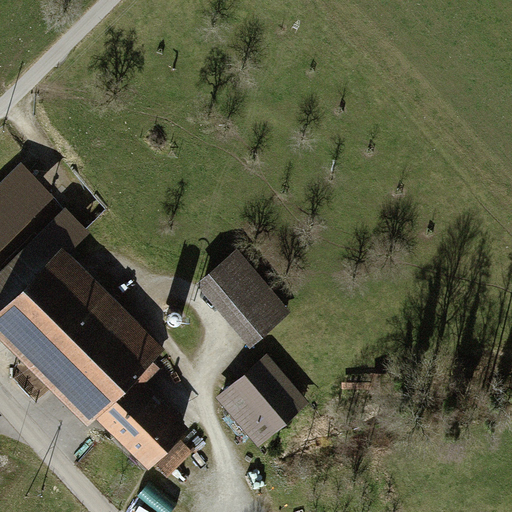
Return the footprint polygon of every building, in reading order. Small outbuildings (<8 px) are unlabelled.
[(0,245),(52,195),(21,164),(0,184),(0,245)] [(0,315),(3,313),(2,312),(53,261),(55,262),(87,231),(65,209),(0,272),(0,315)] [(238,253),(208,278),(256,336),(287,310),(238,253)] [(55,262),(53,261),(2,312),(3,313),(150,460),(182,427),(139,384),(158,365),(55,262)] [(222,396),(247,424),(261,413),(273,427),(305,400),(268,357),(222,396)] [(362,388),(389,388),(389,374),(374,374),(374,385),(362,384),(362,388)] [(273,427),(261,413),(247,424),(259,439),(273,427)] [(168,472),(195,447),(185,437),(159,461),(168,472)]
